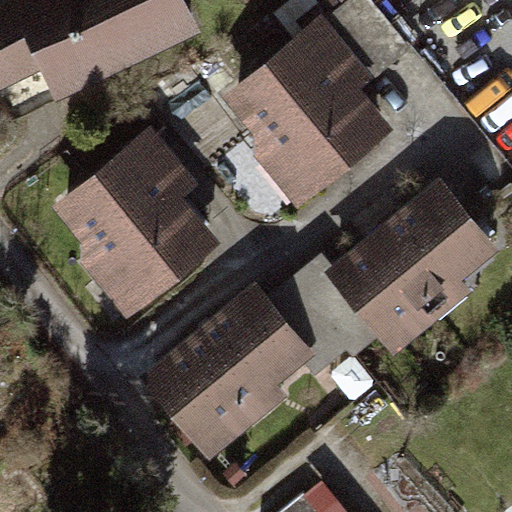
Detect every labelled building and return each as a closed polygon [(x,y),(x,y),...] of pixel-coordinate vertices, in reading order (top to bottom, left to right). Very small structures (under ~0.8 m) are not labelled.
[(201,0),(12,0),(0,6),(0,71),(21,117),(215,27),(201,0)] [(341,13),(236,96),(271,140),(263,146),(311,206),(406,130),(374,90),(392,77),(341,13)] [(89,263),(134,320),(232,242),(194,194),(209,182),(162,125),(60,207),(99,255),(89,263)] [(272,279),(157,372),(218,448),(351,342),(363,357),(390,335),(405,353),(487,287),(479,276),(511,249),(511,241),(453,169),(341,259),(335,251),(283,293),(272,279)] [(356,511),(345,497),(329,510),(314,491),(286,511),(356,511)]
